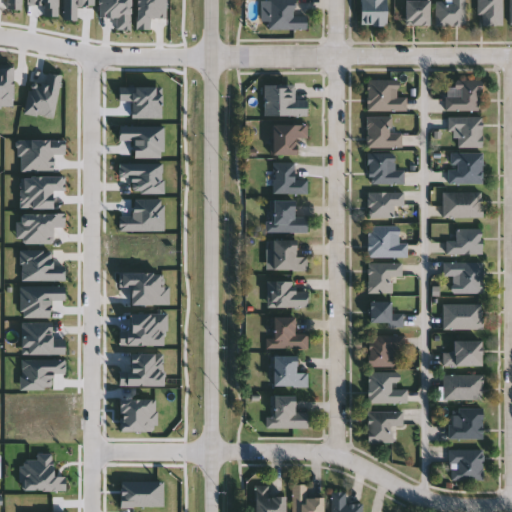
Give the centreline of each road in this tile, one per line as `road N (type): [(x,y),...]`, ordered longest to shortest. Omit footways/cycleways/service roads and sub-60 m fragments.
road 1 (residential): [(0,33),(89,56),(511,56)]
road 2 (residential): [(211,0),(209,511)]
road 3 (residential): [(89,56),(92,511)]
road 4 (residential): [(339,448),(337,0)]
road 5 (residential): [(511,503),(511,56)]
road 6 (residential): [(92,449),(339,448),(431,501),(511,503)]
